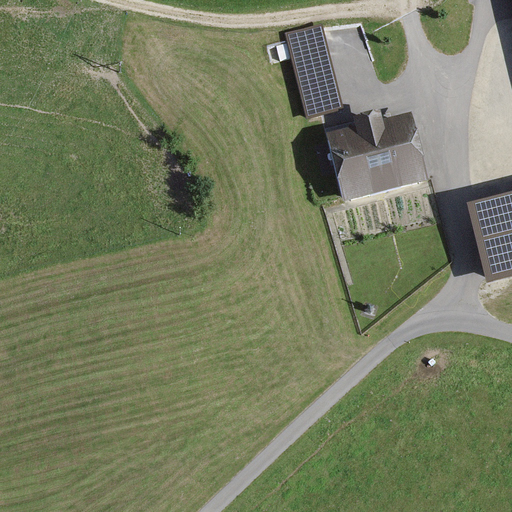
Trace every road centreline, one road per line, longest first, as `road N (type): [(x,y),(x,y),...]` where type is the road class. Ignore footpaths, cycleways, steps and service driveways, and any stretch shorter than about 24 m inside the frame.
road 1 (unclassified): [(210,511),(395,340),(454,322),(511,334)]
road 2 (track): [(454,322),(465,280),(456,181),(484,51),(486,0)]
road 3 (track): [(110,0),(207,19),(348,14),(418,29)]
road 4 (track): [(415,0),(418,29),(472,109)]
